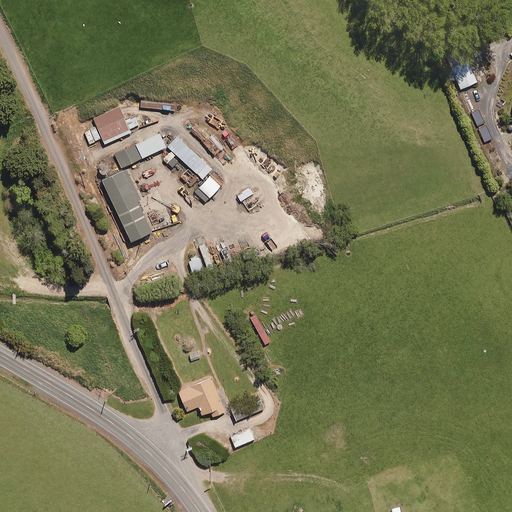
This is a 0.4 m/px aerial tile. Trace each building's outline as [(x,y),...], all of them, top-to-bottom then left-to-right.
[(472,71),(473,71),(467,60),(446,70),(452,81),(455,79),(460,89),(476,82),(472,71)] [(141,101),(141,107),(175,111),(176,104),(141,101)] [(132,126),(121,103),(96,115),(107,138),(132,126)] [(170,141),(163,126),(120,147),(127,161),(170,141)] [(96,128),(90,131),(95,141),(101,138),(96,128)] [(95,141),(90,131),(90,130),(84,132),(90,144),(95,141)] [(218,163),(183,131),(173,142),(208,174),(218,163)] [(154,224),(124,162),(103,173),(132,234),(154,224)] [(221,186),(210,176),(195,191),(206,202),(221,186)] [(254,193),(250,188),(238,196),(241,201),(254,193)] [(205,243),(199,245),(208,268),(214,266),(205,243)] [(204,269),(200,256),(197,257),(197,255),(190,257),(191,259),(189,260),(193,272),(204,269)] [(271,341),(256,314),(250,317),(265,344),(271,341)] [(201,358),(198,350),(189,353),(192,361),(201,358)] [(226,411),(211,377),(179,391),(187,411),(199,406),(202,415),(211,411),(213,416),(226,411)] [(233,412),(237,420),(264,409),(260,400),(233,412)] [(255,438),(250,428),(231,437),(236,447),(255,438)]
